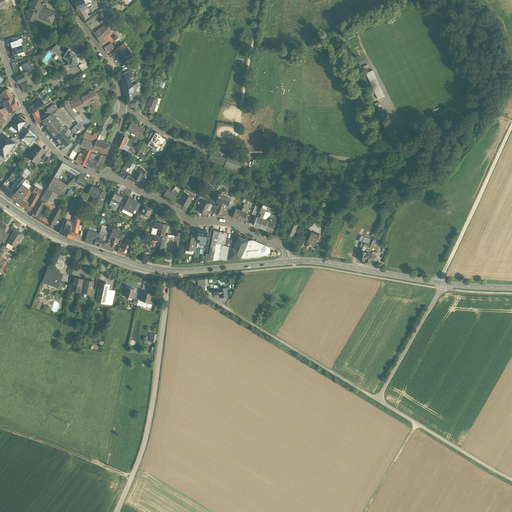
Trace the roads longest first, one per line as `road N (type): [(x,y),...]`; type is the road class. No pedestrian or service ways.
road 1 (track): [(511,480),(377,399),(443,283)]
road 2 (unclassified): [(117,511),(150,415),(166,271)]
road 3 (secondary): [(511,287),(286,262)]
road 4 (secondary): [(166,271),(62,239),(0,199)]
road 5 (residential): [(106,177),(58,155),(30,118),(0,48)]
road 6 (track): [(377,399),(228,309)]
road 7 (track): [(438,282),(511,126)]
road 8 (track): [(262,0),(234,153)]
road 9 (track): [(0,429),(131,477)]
road 10 (residential): [(69,0),(122,92),(123,110)]
road 11 (secondary): [(286,262),(166,271)]
